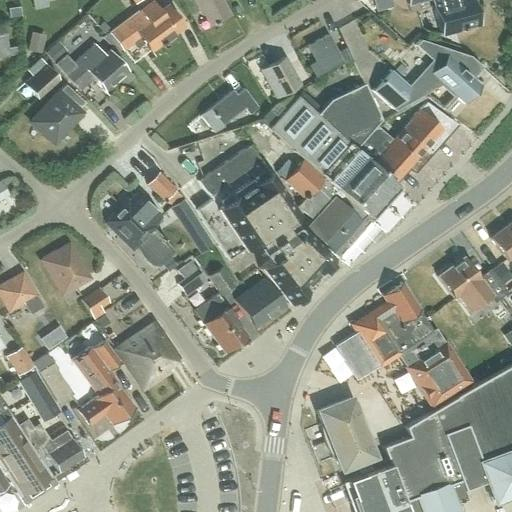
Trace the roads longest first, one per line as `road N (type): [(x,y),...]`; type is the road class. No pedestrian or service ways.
road 1 (residential): [(58,207),(219,62),(333,0)]
road 2 (secondary): [(277,396),(305,335),(334,299),(511,166)]
road 3 (residential): [(277,396),(210,379),(140,284),(58,207)]
